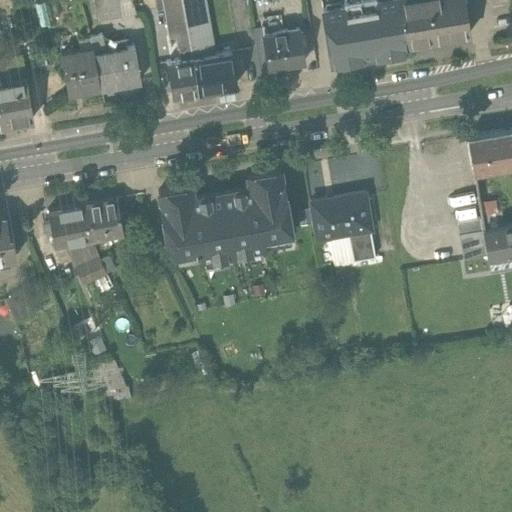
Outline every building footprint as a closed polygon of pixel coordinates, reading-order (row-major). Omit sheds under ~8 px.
[(132,0),(92,0),(96,20),(134,12),(132,0)] [(179,57),(192,56),(181,0),(154,0),(156,7),(163,6),(169,35),(174,34),(176,47),(177,46),(179,57)] [(197,0),(181,0),(192,56),(208,53),(197,0)] [(405,49),(404,43),(397,0),(342,0),(343,4),(322,7),(330,61),(363,56),(363,53),(372,51),(372,54),(405,49)] [(397,0),(404,43),(470,32),(464,0),(397,0)] [(268,65),(304,60),(299,26),(276,29),(275,20),(262,22),(268,65)] [(90,34),(92,45),(93,51),(103,49),(100,32),(90,34)] [(103,49),(93,51),(99,85),(122,81),(122,83),(123,83),(123,81),(137,78),(137,80),(139,80),(133,44),(103,49)] [(66,91),(99,85),(93,51),(92,45),(58,51),(66,91)] [(208,53),(192,56),(197,88),(235,83),(230,51),(208,53)] [(0,77),(24,73),(21,54),(0,57),(0,77)] [(171,93),(197,88),(192,56),(179,57),(165,59),(171,93)] [(24,73),(0,77),(0,122),(32,117),(24,73)] [(473,170),(511,163),(511,127),(467,135),(473,170)] [(196,248),(197,257),(265,246),(263,236),(290,231),(279,168),(246,173),(249,185),(193,195),(190,183),(158,189),(164,224),(176,251),(196,248)] [(364,190),(309,199),(315,236),(317,236),(316,231),(332,229),(333,233),(329,238),(334,261),(374,255),(369,227),(371,227),(364,190)] [(116,196),(84,202),(90,237),(122,232),(120,222),(126,221),(125,211),(119,212),(116,196)] [(482,227),(503,224),(500,208),(495,209),(493,198),(478,201),(480,217),(482,227)] [(43,229),(50,227),(53,244),(90,237),(84,202),(47,209),(49,220),(41,221),(43,229)] [(3,216),(0,216),(0,257),(15,255),(11,232),(6,233),(3,216)] [(456,221),(462,257),(486,253),(482,227),(480,217),(456,221)] [(511,250),(511,221),(503,224),(482,227),(486,253),(486,254),(503,252),(511,250)] [(99,257),(90,237),(53,244),(53,249),(66,248),(82,283),(94,279),(106,273),(105,272),(99,257)] [(108,253),(99,257),(105,272),(114,267),(108,253)] [(106,273),(94,279),(99,291),(111,285),(106,273)] [(261,282),(252,284),(253,291),(262,290),(261,282)] [(27,287),(4,297),(14,320),(37,310),(27,287)] [(232,292),(222,293),(224,302),(233,301),(232,292)] [(106,348),(98,334),(86,340),(93,354),(106,348)] [(84,363),(96,389),(124,384),(117,367),(135,363),(134,354),(84,363)] [(126,383),(124,384),(96,389),(101,400),(129,396),(126,383)]
